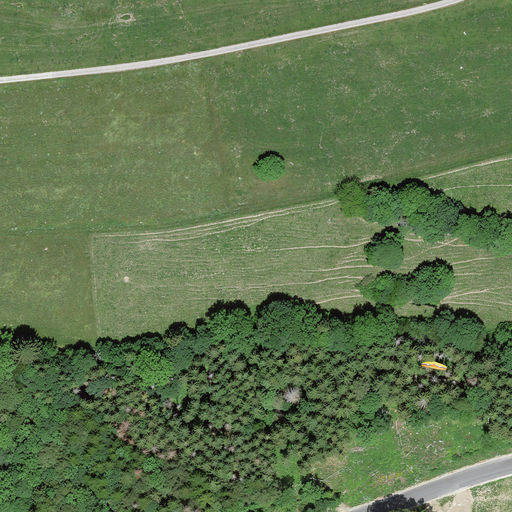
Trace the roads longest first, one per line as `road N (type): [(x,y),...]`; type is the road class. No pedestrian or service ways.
road 1 (track): [(511,152),(160,227),(0,234)]
road 2 (residential): [(457,0),(185,58),(0,81)]
road 3 (tertiary): [(511,468),(377,511)]
